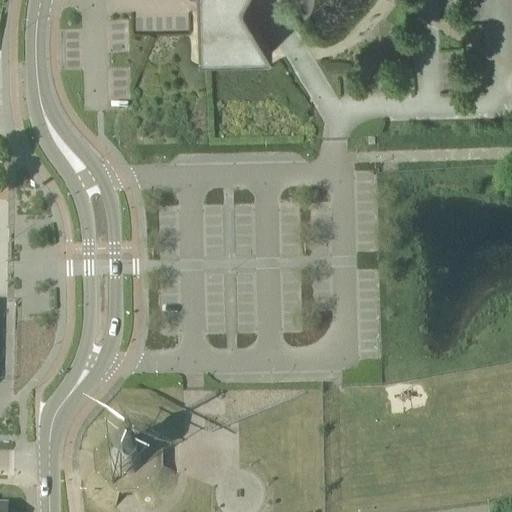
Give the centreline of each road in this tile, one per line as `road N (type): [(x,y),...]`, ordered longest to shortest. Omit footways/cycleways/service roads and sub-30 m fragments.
road 1 (tertiary): [(58,416),(113,344),(115,249),(103,179),(39,92)]
road 2 (tertiary): [(39,92),(44,135),(79,200),(87,250),(86,342),(58,416)]
